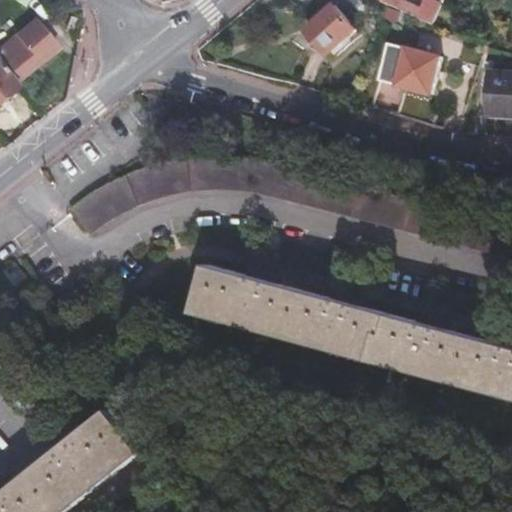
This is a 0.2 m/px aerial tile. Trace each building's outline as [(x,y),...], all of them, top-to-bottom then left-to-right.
[(358,30),(340,2),(308,23),(327,52),(358,30)] [(0,60),(17,82),(56,51),(36,22),(0,51),(0,60)] [(443,58),(409,47),(398,83),(431,93),(443,58)] [(0,98),(15,86),(0,67),(0,98)] [(511,71),(487,71),(486,115),(511,115),(511,71)] [(74,208),(94,234),(113,219),(126,210),(137,204),(151,198),(168,192),(186,188),(202,187),(218,187),(245,191),(341,215),(511,259),(511,224),(238,154),(219,153),(204,154),(186,156),(167,159),(149,163),(138,167),(126,172),(112,180),(97,190),(74,208)] [(192,264),(181,308),(511,394),(511,348),(436,328),(347,305),(265,283),(192,264)] [(0,511),(72,511),(146,453),(110,408),(26,475),(0,496),(0,511)]
